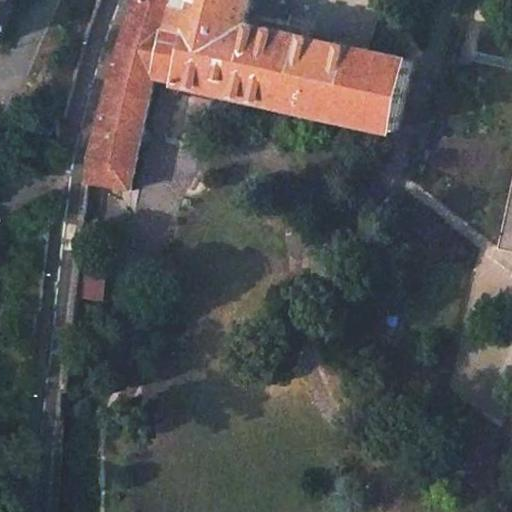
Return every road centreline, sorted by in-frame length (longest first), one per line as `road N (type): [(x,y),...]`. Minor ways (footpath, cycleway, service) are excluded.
road 1 (unclassified): [(39,511),(73,175)]
road 2 (unclassified): [(73,175),(123,0)]
